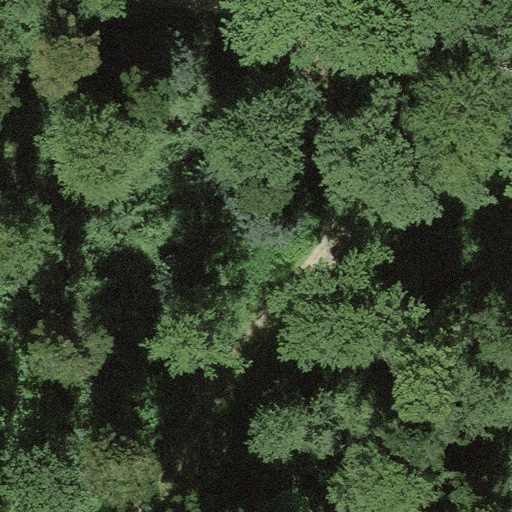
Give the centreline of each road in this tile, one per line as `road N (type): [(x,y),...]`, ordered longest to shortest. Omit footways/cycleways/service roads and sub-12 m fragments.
road 1 (track): [(161,511),(272,319),(384,203),(364,27)]
road 2 (track): [(204,0),(511,45)]
road 3 (track): [(384,203),(511,135)]
